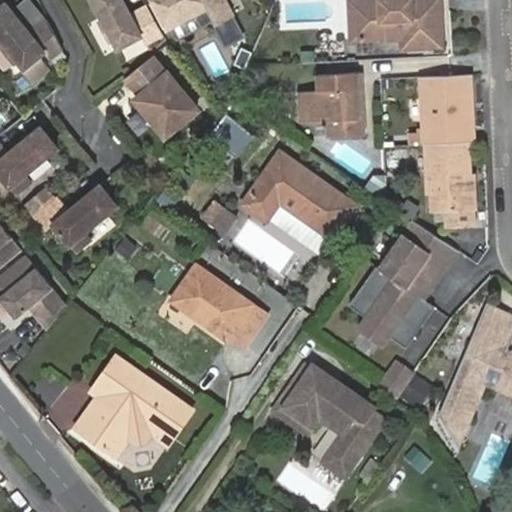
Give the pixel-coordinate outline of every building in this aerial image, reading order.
[(47,18),(32,0),(22,0),(11,9),(30,31),(47,18)] [(124,0),(94,0),(104,19),(100,21),(110,41),(115,39),(119,47),(143,35),(148,44),(164,35),(148,4),(131,13),(124,0)] [(154,0),(151,2),(164,27),(167,25),(168,27),(170,26),(208,6),(215,18),(227,40),(241,32),(224,0),(154,0)] [(440,0),(350,0),(352,36),(403,35),(402,44),(443,41),(440,0)] [(64,49),(47,18),(30,31),(11,9),(7,3),(0,8),(0,37),(5,43),(1,46),(15,64),(19,60),(25,68),(42,54),(46,50),(53,58),(64,49)] [(208,6),(170,26),(177,38),(215,18),(208,6)] [(216,74),(229,69),(216,41),(203,46),(216,74)] [(258,47),(247,42),(240,59),(251,64),(258,47)] [(25,68),(36,80),(52,66),(42,54),(25,68)] [(154,55),(125,79),(139,96),(135,99),(165,136),(198,109),(154,55)] [(355,85),(361,85),(361,67),(318,69),(319,86),(300,87),(301,118),(327,117),(328,133),(363,132),(362,113),(356,113),(355,85)] [(417,73),(421,141),(424,140),(464,139),(471,139),(467,71),(453,71),(417,73)] [(8,152),(0,142),(0,173),(16,194),(32,181),(26,174),(58,147),(41,127),(8,152)] [(464,139),(424,140),(426,191),(434,192),(435,210),(441,209),(441,217),(449,223),(468,222),(468,198),(468,187),(459,186),(460,173),(465,173),(464,139)] [(278,150),(243,199),(268,217),(280,199),(331,233),(353,202),(278,150)] [(387,201),(386,172),(374,172),(365,185),(387,201)] [(468,173),(465,173),(460,173),(459,186),(468,187),(468,173)] [(57,196),(34,215),(46,229),(53,223),(77,251),(92,238),(86,231),(118,205),(101,184),(69,210),(57,196)] [(434,192),(426,191),(427,210),(435,210),(434,192)] [(201,216),(227,235),(241,216),(215,198),(201,216)] [(422,296),(438,273),(435,271),(452,246),(412,219),(379,266),(375,264),(347,302),(364,313),(356,324),(383,342),(389,333),(405,344),(433,304),(422,296)] [(0,221),(0,266),(22,249),(0,221)] [(26,254),(0,276),(0,297),(16,317),(29,307),(47,330),(68,305),(26,254)] [(204,309),(199,316),(228,336),(231,330),(244,340),(265,310),(196,262),(176,290),(204,309)] [(171,297),(199,316),(204,309),(176,290),(171,297)] [(511,355),(507,353),(511,339),(511,314),(500,310),(486,305),(465,358),(442,420),(461,449),(486,384),(511,394),(511,355)] [(383,342),(356,324),(347,337),(373,355),(383,342)] [(95,403),(90,399),(74,422),(114,451),(125,436),(129,438),(138,437),(142,431),(146,425),(161,436),(181,408),(168,399),(172,393),(117,354),(94,389),(96,390),(102,395),(97,402),(95,403)] [(397,390),(412,370),(396,359),(379,382),(395,394),(397,390)] [(297,388),(313,366),(309,364),(293,385),(297,388)] [(375,411),(313,366),(297,388),(293,385),(275,411),(311,435),(322,420),(344,436),(325,463),(346,478),(377,435),(365,427),(375,411)] [(414,402),(428,382),(412,370),(397,390),(414,402)] [(96,390),(90,399),(95,403),(97,402),(102,395),(96,390)] [(185,402),(172,393),(168,399),(181,408),(185,402)] [(388,420),(375,411),(365,427),(377,435),(388,420)] [(146,425),(142,431),(157,441),(161,436),(146,425)] [(368,482),(380,466),(372,460),(360,476),(368,482)]
